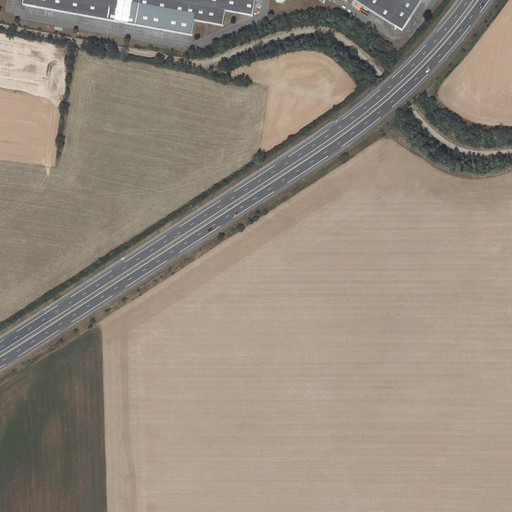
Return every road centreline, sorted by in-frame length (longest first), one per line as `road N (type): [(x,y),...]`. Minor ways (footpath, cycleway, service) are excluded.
road 1 (trunk): [(0,361),(375,115),(483,0)]
road 2 (trunk): [(467,0),(368,105),(0,346)]
